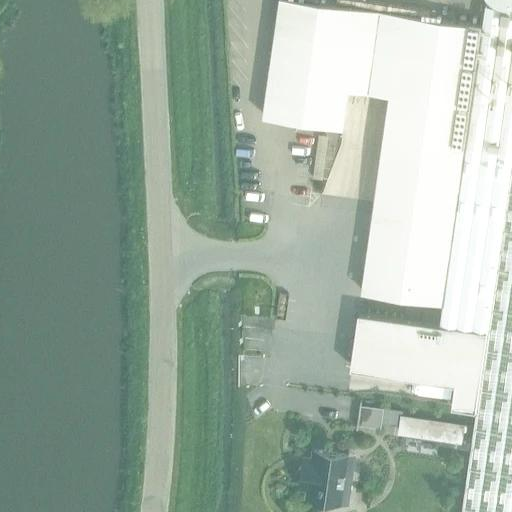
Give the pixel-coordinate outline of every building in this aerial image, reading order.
[(321,0),(280,0),(264,114),(344,126),(350,87),(391,92),(363,290),(443,301),(482,23),(321,0)] [(360,309),(352,366),(456,381),(453,405),(477,409),(475,424),(474,433),(462,511),(511,511),(511,5),(487,2),(484,23),(482,23),(443,301),(444,301),(441,321),(360,309)] [(382,427),(385,407),(361,404),(358,424),(382,427)] [(400,414),(397,433),(461,442),(464,423),(400,414)] [(466,423),(465,431),(474,433),(475,424),(466,423)] [(301,480),(300,484),(312,486),(311,497),(348,503),(352,471),(347,470),(349,455),(313,449),(312,461),(304,460),(303,464),(300,467),(298,471),(299,476),(301,480)]
